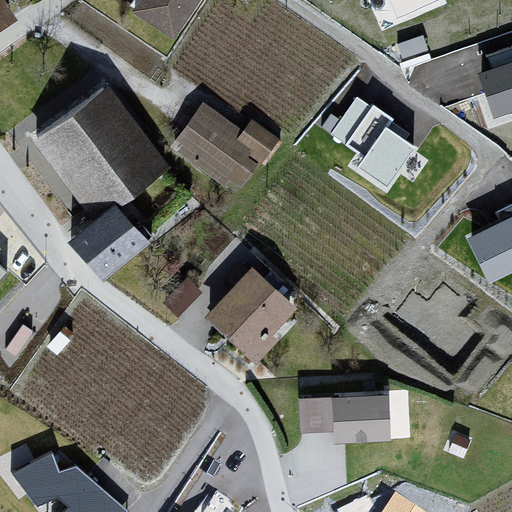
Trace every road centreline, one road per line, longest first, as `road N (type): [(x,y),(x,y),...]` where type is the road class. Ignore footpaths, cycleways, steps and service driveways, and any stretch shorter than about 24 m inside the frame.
road 1 (residential): [(0,178),(67,260),(232,388),(283,511)]
road 2 (residential): [(489,153),(357,42),(289,0)]
